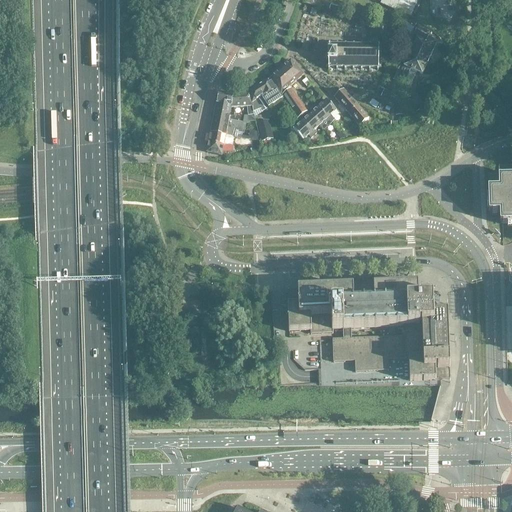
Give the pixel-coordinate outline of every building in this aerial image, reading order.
[(419,0),(367,0),(371,1),(371,0),(412,18),(419,0)] [(439,0),(440,16),(458,15),(457,0),(439,0)] [(414,29),(408,25),(404,23),(399,31),(399,36),(406,40),(411,38),(415,30),(414,29)] [(422,75),(437,43),(429,37),(431,34),(419,26),(412,37),(416,39),(403,67),(410,70),(422,75)] [(381,59),(381,57),(379,57),(379,48),(381,48),(381,47),(379,47),(379,44),(377,44),(377,46),(371,46),(371,44),(369,44),(369,46),(363,46),(363,44),(361,44),(361,46),(354,46),(355,44),(353,44),(353,46),(346,46),(346,43),(345,43),(345,46),(338,46),(338,43),(337,43),(336,45),(330,45),(330,43),(328,43),(328,45),(326,45),(326,47),(328,47),(328,55),(326,54),(326,59),(328,59),(328,67),(325,67),(325,68),(328,68),(328,71),(329,71),(330,68),(336,69),(336,71),(338,71),(338,69),(344,69),(344,71),(346,71),(346,69),(352,69),(352,71),(354,71),(354,69),(360,69),(360,71),(362,72),(362,69),(369,69),(369,72),(370,72),(370,69),(377,70),(377,72),(378,72),(378,69),(381,70),(381,68),(378,68),(379,59),(381,59)] [(280,95),(303,75),(291,61),(270,79),(280,95)] [(405,81),(410,70),(403,67),(398,78),(405,81)] [(263,112),(282,99),(269,80),(249,93),(252,107),(254,115),(255,122),(265,119),(263,112)] [(399,97),(401,92),(393,88),(391,93),(399,97)] [(306,112),(290,89),(281,96),(297,120),(306,112)] [(343,89),(334,97),(349,114),(358,107),(343,89)] [(381,97),(395,104),(398,98),(384,91),(381,97)] [(252,107),(249,93),(241,94),(240,108),(247,107),(252,107)] [(231,107),(233,95),(218,94),(216,104),(231,107)] [(240,108),(241,94),(233,95),(231,107),(231,108),(233,108),(237,108),(240,108)] [(330,116),(336,111),(326,100),(318,108),(332,123),(335,121),(330,116)] [(229,116),(231,108),(231,107),(216,104),(214,113),(229,116)] [(358,107),(349,114),(359,127),(368,119),(358,107)] [(332,123),(318,108),(309,115),(319,126),(324,121),(329,126),(332,123)] [(248,131),(249,126),(245,125),(246,123),(243,123),(228,120),(229,116),(214,113),(210,133),(225,136),(234,138),(235,134),(237,134),(238,133),(242,134),(242,133),(245,134),(246,131),(248,131)] [(314,130),(319,126),(309,115),(293,130),(303,141),(308,136),(311,139),(317,133),(314,130)] [(287,128),(296,120),(293,116),(283,124),(287,128)] [(268,122),(258,124),(262,141),(272,139),(268,122)] [(225,140),(225,136),(210,133),(208,143),(223,146),(225,140)] [(222,150),(223,146),(208,143),(207,153),(221,156),(222,150)] [(511,164),(498,165),(498,174),(488,174),(488,178),(488,191),(488,198),(486,198),(487,207),(489,207),(489,214),(489,219),(495,219),(495,225),(500,224),(500,225),(502,224),(503,224),(507,224),(507,227),(511,226),(511,164)] [(450,380),(450,379),(448,314),(447,314),(436,314),(436,313),(435,312),(434,311),(433,311),(433,308),(433,300),(432,300),(425,300),(424,300),(421,300),(421,299),(420,298),(419,298),(418,297),(418,287),(418,286),(417,286),(373,288),(373,289),(373,302),(353,303),(353,289),(352,288),(287,291),(287,292),(286,292),(288,332),(289,332),(310,332),(310,334),(310,335),(311,335),(333,334),(333,331),(342,330),(342,339),(332,340),(332,363),(354,362),(354,372),(355,373),(388,372),(389,371),(388,361),(408,360),(409,381),(409,382),(410,382),(449,380),(450,380)]
